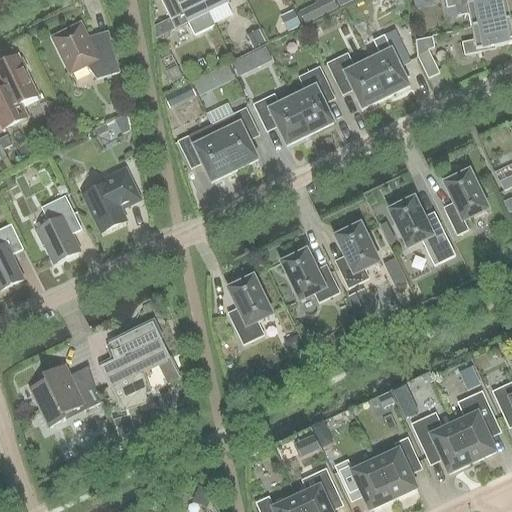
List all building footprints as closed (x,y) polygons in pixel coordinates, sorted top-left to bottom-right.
[(189,24),(195,37),(215,27),(209,15),(201,0),(160,0),(171,20),(171,21),(176,31),(189,24)] [(201,0),(209,15),(209,14),(229,5),(226,0),(201,0)] [(323,0),(317,3),(324,17),(339,10),(333,0),(323,0)] [(336,0),(341,8),(355,1),(354,0),(336,0)] [(422,0),(413,0),(415,10),(424,9),(422,0)] [(469,16),(472,28),(511,21),(507,0),(495,0),(481,3),(480,0),(445,0),(448,10),(455,8),(457,18),(469,16)] [(302,27),(295,12),(282,19),(289,34),(302,27)] [(176,31),(171,21),(171,20),(154,28),(156,41),(176,31)] [(511,44),(511,24),(511,21),(472,28),(475,42),(463,44),(465,57),(478,54),(478,51),(511,44)] [(81,27),(54,40),(71,74),(86,66),(97,81),(121,74),(111,40),(90,46),(81,27)] [(401,69),(411,64),(396,32),(384,38),(391,52),(368,63),(386,100),(410,88),(401,69)] [(267,46),(262,35),(249,42),(254,52),(267,46)] [(423,42),(417,43),(418,57),(428,52),(423,42)] [(429,52),(428,52),(418,57),(429,81),(440,75),(429,52)] [(386,100),(368,63),(355,69),(348,55),(327,65),(343,97),(354,92),(363,111),(386,100)] [(38,97),(19,57),(0,66),(0,87),(4,95),(0,96),(0,126),(2,131),(28,119),(21,105),(38,97)] [(240,81),(251,76),(245,61),(234,66),(240,81)] [(325,106),(336,101),(320,69),(299,79),(306,93),(293,100),(311,136),(334,125),(325,106)] [(203,82),(194,86),(201,100),(210,96),(203,82)] [(177,90),(165,96),(170,107),(183,101),(177,90)] [(311,136),(293,100),(280,106),(275,96),(254,106),(267,134),(278,129),(287,148),(311,136)] [(230,106),(210,116),(236,174),(262,162),(249,142),(260,138),(245,110),(235,115),(230,106)] [(105,126),(96,131),(99,137),(108,132),(105,126)] [(212,185),(235,173),(214,128),(180,144),(193,172),(202,167),(212,185)] [(8,138),(0,141),(0,142),(2,146),(5,153),(14,149),(8,138)] [(121,211),(141,202),(126,171),(105,181),(108,187),(84,198),(101,234),(127,222),(121,211)] [(470,173),(445,185),(457,208),(446,214),(458,237),(469,232),(464,222),(488,211),(470,173)] [(511,191),(511,182),(511,181),(500,186),(504,195),(511,191)] [(60,197),(67,193),(64,186),(57,190),(60,197)] [(56,265),(80,254),(71,237),(82,231),(66,198),(42,210),(50,225),(36,232),(43,248),(46,246),(56,265)] [(456,257),(437,218),(426,224),(415,200),(390,212),(409,249),(422,242),(435,268),(456,257)] [(511,200),(503,205),(508,215),(511,213),(511,200)] [(0,292),(24,281),(12,257),(24,251),(12,226),(0,232),(0,292)] [(366,238),(361,226),(336,238),(348,262),(337,267),(349,291),(370,280),(365,270),(379,264),(373,252),(377,251),(370,236),(366,238)] [(340,295),(329,271),(318,276),(307,253),(283,265),(301,302),(315,295),(319,305),(340,295)] [(272,316),(254,279),(229,291),(241,314),(230,319),(244,347),(265,337),(258,323),(272,316)] [(349,299),(361,324),(375,317),(363,292),(349,299)] [(152,393),(145,372),(171,359),(153,324),(117,341),(121,348),(111,352),(114,361),(99,368),(121,412),(148,404),(145,396),(152,393)] [(289,341),(295,355),(304,351),(297,337),(289,341)] [(69,378),(64,367),(43,377),(45,382),(31,389),(51,429),(100,405),(96,395),(97,394),(89,368),(69,378)] [(473,368),(461,374),(463,380),(476,375),(473,368)] [(511,385),(494,394),(507,423),(511,420),(511,385)] [(497,428),(482,394),(459,405),(466,420),(455,426),(473,465),(497,454),(487,433),(497,428)] [(389,395),(380,399),(385,410),(394,406),(389,395)] [(419,416),(414,402),(399,409),(405,422),(419,416)] [(473,465),(455,426),(443,431),(436,416),(413,426),(428,460),(439,455),(449,476),(473,465)] [(117,425),(121,440),(136,436),(132,421),(117,425)] [(322,423),(312,428),(321,448),(331,443),(322,423)] [(320,452),(314,438),(296,446),(302,461),(320,452)] [(418,464),(408,441),(396,446),(399,452),(376,462),(394,501),(418,490),(408,469),(418,464)] [(371,511),(394,501),(376,462),(352,473),(348,463),(336,468),(349,496),(360,491),(369,511),(371,511)] [(339,501),(326,472),(303,482),(308,493),(297,499),(302,511),(331,511),(329,506),(339,501)] [(210,495),(208,494),(199,490),(195,499),(209,505),(211,501),(212,499),(213,496),(210,495)] [(302,511),(297,499),(274,510),(269,500),(258,505),(260,511),(302,511)]
